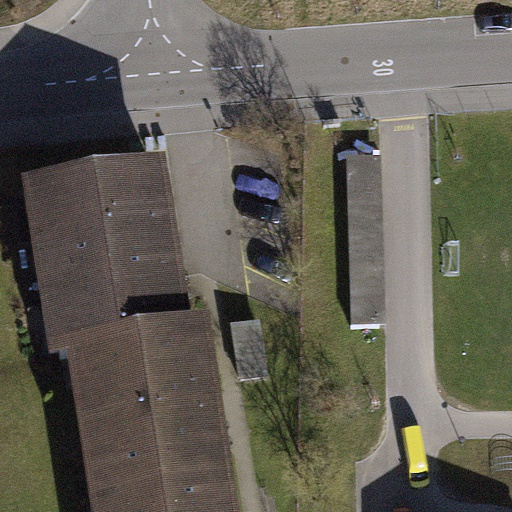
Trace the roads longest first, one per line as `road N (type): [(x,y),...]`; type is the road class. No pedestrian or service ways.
road 1 (residential): [(159,71),(511,43)]
road 2 (residential): [(0,88),(159,71)]
